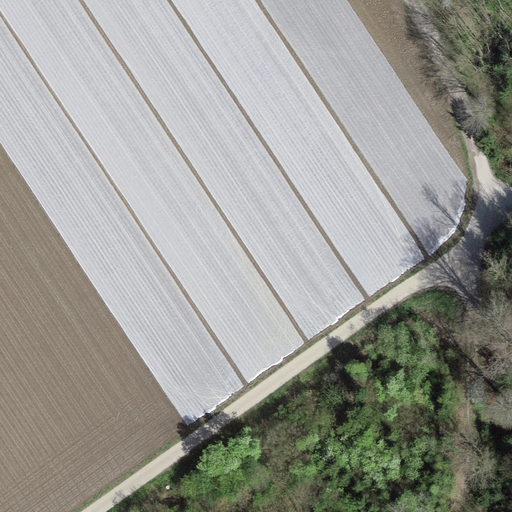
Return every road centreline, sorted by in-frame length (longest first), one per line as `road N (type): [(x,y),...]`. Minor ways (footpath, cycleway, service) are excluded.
road 1 (unclassified): [(93,511),(443,264),(481,223)]
road 2 (track): [(481,223),(467,511)]
road 3 (unclassified): [(416,0),(482,163),(481,223)]
